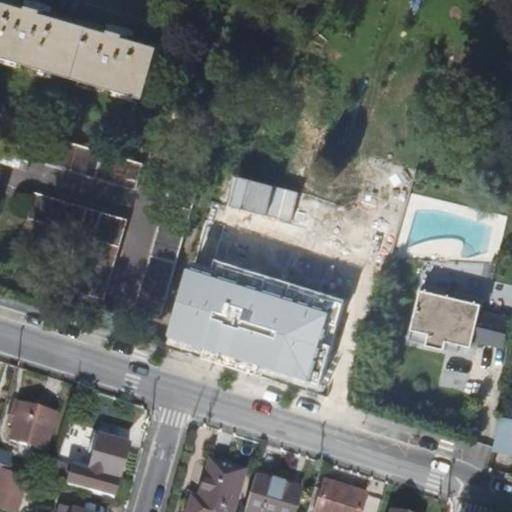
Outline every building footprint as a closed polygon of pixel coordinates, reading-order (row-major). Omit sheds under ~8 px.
[(29,9),(0,0),(0,54),(146,99),(160,49),(126,39),(127,35),(112,31),(110,34),(45,14),(45,11),(30,6),(29,9)] [(142,163),(50,136),(43,163),(134,190),(142,163)] [(205,172),(177,163),(133,309),(161,318),(205,172)] [(300,194),(240,177),(233,206),(292,222),(300,194)] [(126,220),(34,192),(26,218),(93,239),(78,293),(103,301),(126,220)] [(346,300),(220,261),(215,275),(193,268),(168,347),(328,396),(333,382),(322,378),(346,300)] [(484,311),(422,296),(412,335),(446,343),(445,346),(473,353),(476,345),(503,352),(511,322),(483,315),(484,311)] [(55,414),(20,403),(10,439),(45,450),(55,414)] [(511,429),(501,426),(494,451),(511,456),(511,429)] [(126,442),(100,435),(89,470),(56,460),(51,481),(95,494),(101,474),(120,479),(124,466),(119,464),(126,442)] [(131,444),(126,442),(119,464),(124,466),(131,444)] [(0,450),(0,465),(23,473),(27,458),(0,450)] [(230,511),(242,471),(207,461),(196,498),(190,497),(185,511),(230,511)] [(15,511),(25,477),(0,469),(0,509),(9,511),(15,511)] [(292,511),(300,488),(254,474),(243,511),(292,511)] [(357,511),(362,496),(323,484),(315,511),(357,511)]
